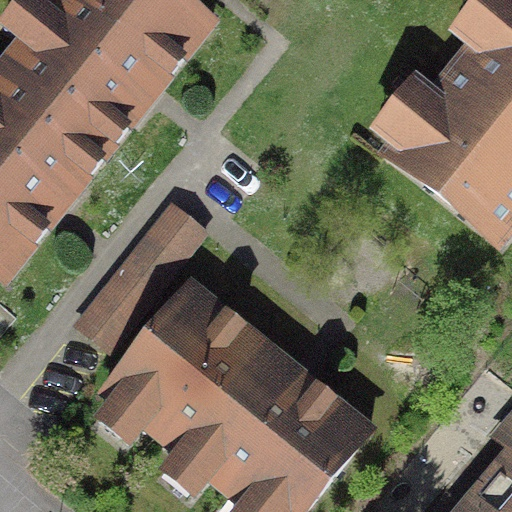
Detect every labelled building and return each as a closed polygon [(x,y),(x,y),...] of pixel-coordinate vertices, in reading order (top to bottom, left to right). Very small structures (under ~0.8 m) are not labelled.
[(171,0),(57,0),(0,71),(0,286),(64,207),(57,201),(72,182),(80,187),(127,128),(120,122),(136,103),(143,109),(207,29),(171,0)] [(511,4),(388,160),(492,244),(511,220),(511,4)] [(201,237),(169,212),(73,332),(105,357),(201,237)] [(186,293),(101,398),(242,511),(305,511),(365,438),(285,373),(280,381),(260,365),(266,358),(186,293)] [(511,511),(511,461),(504,455),(456,511),(511,511)]
